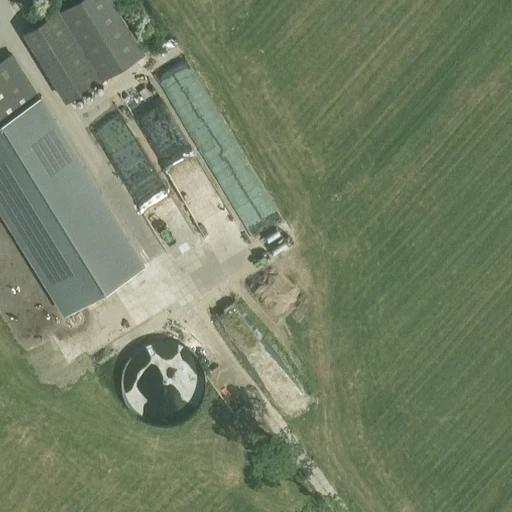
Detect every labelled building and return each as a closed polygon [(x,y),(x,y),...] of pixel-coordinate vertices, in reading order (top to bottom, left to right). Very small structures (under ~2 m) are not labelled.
[(111,0),(74,0),(60,9),(24,31),(67,101),(144,53),(111,0)] [(138,257),(95,189),(12,55),(0,62),(0,199),(64,303),(138,257)] [(124,104),(195,238),(233,218),(243,237),(256,230),(245,210),(257,204),(236,163),(201,181),(153,89),(124,104)] [(102,114),(88,115),(89,132),(103,131),(102,114)] [(245,261),(266,245),(259,236),(238,251),(245,261)] [(226,290),(212,299),(240,344),(254,336),(226,290)] [(162,340),(158,353),(175,359),(179,346),(162,340)] [(209,384),(211,402),(232,399),(230,381),(209,384)]
